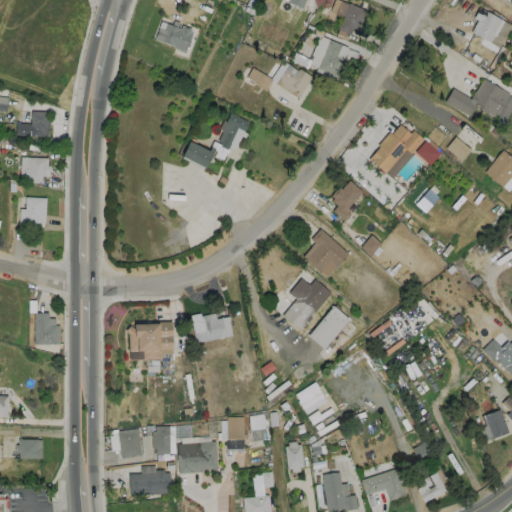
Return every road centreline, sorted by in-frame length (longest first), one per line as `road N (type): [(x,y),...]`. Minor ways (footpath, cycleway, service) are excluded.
road 1 (residential): [(414,0),(293,199),(214,268),(169,288),(85,284),(0,262)]
road 2 (secondary): [(85,284),(88,136),(115,0)]
road 3 (secondary): [(85,284),(75,298),(75,511)]
road 4 (secondary): [(94,511),(92,298),(85,284)]
